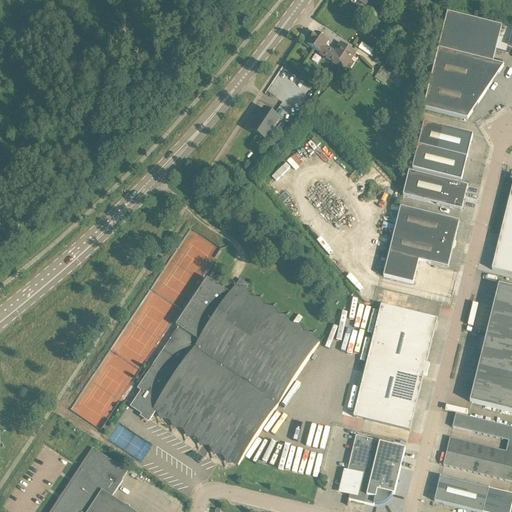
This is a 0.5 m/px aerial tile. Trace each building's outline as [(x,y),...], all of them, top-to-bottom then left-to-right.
[(375,16),(380,19),(385,11),(370,1),(368,0),(350,0),(349,3),(358,8),(357,9),(369,17),(372,12),(376,14),(375,16)] [(407,0),(394,0),(394,1),(418,18),(423,11),(407,0)] [(502,27),(448,13),(438,49),(493,63),(496,50),(506,53),(509,45),(511,32),(511,29),(502,27)] [(318,55),(344,72),(352,60),(349,58),(350,56),(353,58),(356,53),(340,43),(337,47),(340,50),(339,51),(336,49),(333,53),(325,48),(329,42),(315,33),(307,45),(320,53),(318,55)] [(358,49),(370,56),(373,51),(362,43),(358,49)] [(504,66),(493,63),(438,49),(424,109),(467,120),(504,66)] [(377,73),(386,79),(392,70),(382,64),(377,73)] [(308,79),(312,73),(305,68),(301,74),(308,79)] [(280,120),(265,109),(250,131),(266,141),(280,120)] [(442,127),(424,123),(412,169),(461,181),(467,158),(437,150),(442,127)] [(467,158),(473,135),(442,127),(437,150),(467,158)] [(276,180),(289,167),(286,164),(273,176),(276,180)] [(408,170),(402,193),(460,208),(466,184),(408,170)] [(492,270),(511,275),(511,200),(509,200),(492,270)] [(419,261),(448,268),(459,222),(401,207),(383,277),(413,284),(419,261)] [(238,466),(278,405),(318,344),(235,288),(230,295),(207,279),(176,326),(179,328),(137,389),(143,393),(134,407),(146,415),(145,417),(149,419),(150,418),(151,418),(155,411),(238,466)] [(511,288),(498,285),(469,402),(511,412),(511,288)] [(381,305),(369,355),(428,370),(429,365),(426,364),(437,319),(381,305)] [(428,370),(369,355),(353,417),(410,431),(424,375),(427,376),(428,370)] [(511,482),(511,428),(456,415),(452,428),(508,442),(506,452),(450,439),(443,466),(511,483),(511,482)] [(406,448),(380,442),(356,436),(348,470),(343,469),(337,493),(349,496),(349,500),(374,506),(375,503),(377,504),(383,502),(385,501),(387,500),(391,495),(391,493),(395,494),(406,448)] [(135,511),(111,496),(127,472),(93,449),(51,511),(135,511)] [(434,501),(477,511),(483,511),(489,489),(440,477),(434,501)]
